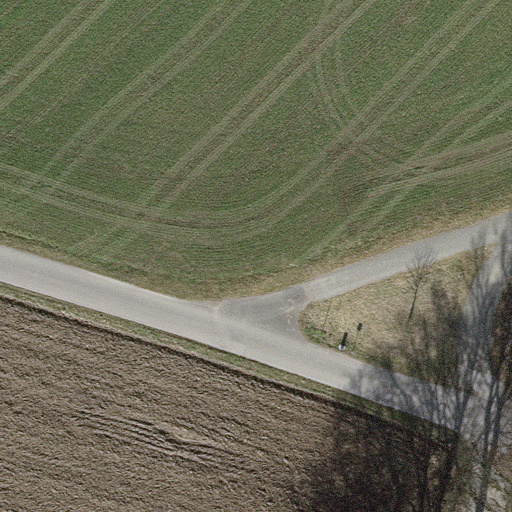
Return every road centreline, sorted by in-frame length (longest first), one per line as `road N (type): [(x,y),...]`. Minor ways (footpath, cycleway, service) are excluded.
road 1 (track): [(0,271),(511,432)]
road 2 (track): [(511,226),(208,335)]
road 3 (track): [(511,243),(481,287),(474,360),(491,427),(465,511)]
